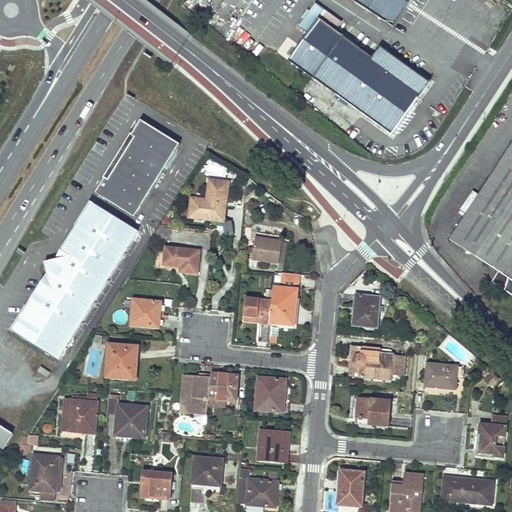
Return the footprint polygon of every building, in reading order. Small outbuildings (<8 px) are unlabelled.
[(352,0),(393,26),(410,0),(352,0)] [(308,33),(289,60),(391,135),(429,83),(380,47),(372,58),(335,31),(342,21),(316,2),(299,26),(308,33)] [(286,36),(275,49),(286,59),(298,45),(286,36)] [(97,194),(135,219),(181,145),(142,121),(132,137),(135,138),(109,181),(106,179),(97,194)] [(132,137),(106,179),(109,181),(135,138),(132,137)] [(511,144),(451,241),(499,271),(509,278),(502,289),(511,294),(511,144)] [(191,197),(189,216),(223,221),(229,182),(209,179),(206,199),(191,197)] [(47,274),(12,330),(58,359),(138,231),(91,203),(56,259),(45,262),(47,274)] [(160,226),(155,237),(167,241),(173,230),(160,226)] [(253,253),(252,259),(279,263),(282,242),(255,238),(253,248),(249,247),(248,253),(253,253)] [(287,242),(282,242),(279,263),(278,269),(283,270),(287,242)] [(166,248),(164,265),(181,266),(181,272),(197,274),(199,252),(166,248)] [(492,282),(502,289),(509,278),(499,271),(492,282)] [(272,301),(270,323),(294,326),(299,274),(283,273),(281,288),(274,287),(272,301)] [(359,308),(358,326),(377,328),(380,297),(355,295),(354,307),(359,308)] [(246,298),(245,316),(261,317),(261,322),(270,323),(272,301),(246,298)] [(133,300),(131,325),(159,328),(161,302),(133,300)] [(109,344),(106,376),(129,378),(130,360),(137,361),(138,349),(123,348),(123,345),(109,344)] [(359,360),(358,377),(391,380),(393,359),(388,358),(389,353),(380,353),(380,349),(351,346),(349,359),(359,360)] [(130,360),(129,378),(136,379),(137,361),(130,360)] [(427,364),(425,386),(455,388),(457,367),(427,364)] [(50,373),(41,367),(38,372),(47,378),(50,373)] [(484,378),(490,386),(499,380),(493,371),(484,378)] [(210,377),(209,398),(227,399),(236,400),(238,376),(211,373),(210,377)] [(184,375),(183,386),(187,386),(184,410),(207,412),(208,405),(209,398),(210,377),(184,375)] [(258,378),(256,409),(286,412),(288,389),(285,389),(286,380),(258,378)] [(180,413),(207,415),(207,412),(184,410),(187,386),(183,386),(180,413)] [(72,396),(72,401),(98,403),(99,394),(87,393),(87,397),(72,396)] [(110,398),(108,413),(117,414),(115,431),(133,433),(133,437),(144,438),(147,407),(119,404),(119,399),(110,398)] [(209,398),(208,405),(226,407),(227,399),(209,398)] [(358,398),(357,418),(370,419),(369,425),(389,427),(391,401),(358,398)] [(63,430),(87,432),(87,428),(69,426),(71,400),(65,400),(63,430)] [(71,400),(69,426),(87,428),(87,432),(95,433),(98,403),(72,401),(71,400)] [(482,435),(480,451),(493,452),(493,456),(503,457),(507,417),(493,416),(492,425),(480,424),(479,434),(482,435)] [(0,453),(12,434),(0,426),(0,453)] [(260,430),(258,446),(264,447),(263,460),(283,462),(284,444),(289,444),(290,433),(260,430)] [(34,455),(31,490),(57,492),(57,484),(61,485),(63,457),(34,455)] [(195,457),(193,483),(220,486),(223,460),(195,457)] [(239,502),(248,503),(250,479),(251,469),(242,468),(239,502)] [(144,471),(141,496),(170,499),(172,474),(144,471)] [(340,471),(337,504),(360,506),(364,473),(340,471)] [(392,484),(389,511),(405,511),(406,506),(421,508),(424,476),(404,474),(404,481),(403,485),(392,484)] [(445,477),(442,500),(491,504),(493,482),(445,477)] [(248,503),(248,505),(272,507),(273,491),(277,492),(278,482),(250,479),(248,503)]
